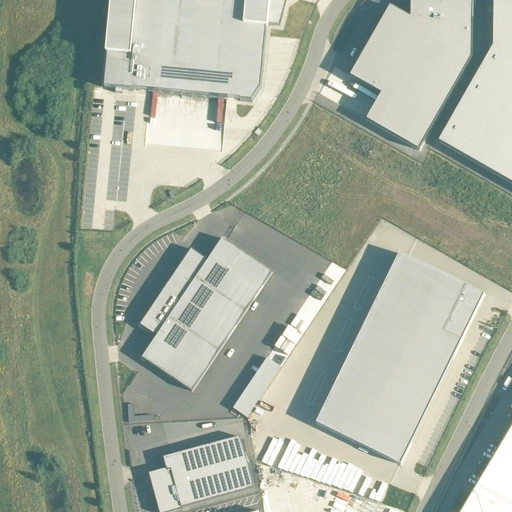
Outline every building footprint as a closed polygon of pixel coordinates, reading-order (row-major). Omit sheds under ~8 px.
[(108,55),(105,89),(134,91),(240,101),(252,102),(262,89),(268,25),(281,27),(287,0),(112,0),(107,55),(108,55)] [(304,159),(271,215),(347,259),(380,201),(388,206),(420,151),(473,59),(473,2),(416,2),(416,1),(411,1),(411,18),(391,7),(350,77),(382,95),(367,121),(352,146),(321,128),(304,159)] [(439,143),(511,184),(511,3),(494,3),(494,25),(493,47),(494,47),(439,143)] [(192,249),(140,326),(157,337),(143,358),(192,392),(219,353),(273,273),(223,239),(208,261),(192,249)] [(400,253),(317,423),(402,465),(485,294),(400,253)] [(511,511),(511,425),(460,511),(511,511)] [(166,469),(149,474),(159,511),(171,511),(183,509),(183,508),(254,489),(240,437),(163,458),(166,469)] [(370,490),(368,496),(395,505),(397,499),(370,490)]
